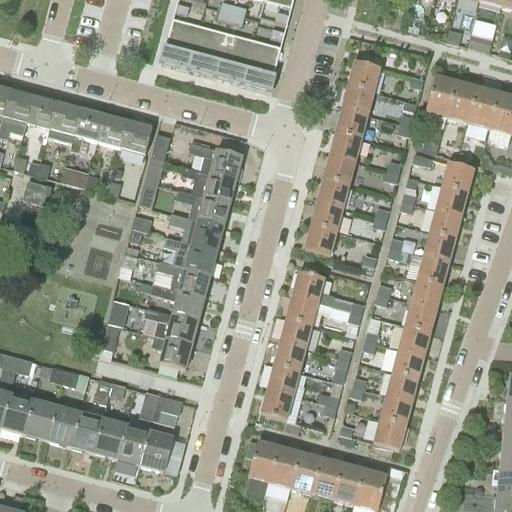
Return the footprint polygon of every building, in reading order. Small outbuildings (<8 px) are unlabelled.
[(263,0),(262,5),(290,13),(292,0),(263,0)] [(479,0),(478,5),(500,11),(502,0),(479,0)] [(511,0),(502,0),(500,11),(511,14),(511,0)] [(185,19),(187,11),(175,7),(172,16),(185,19)] [(218,15),(230,18),(232,10),(221,7),(218,15)] [(244,14),(232,10),(230,18),(242,22),(244,14)] [(230,18),(218,15),(216,23),(228,27),(230,18)] [(273,25),(285,28),(288,19),(275,16),(273,25)] [(240,30),(242,22),(230,18),(228,27),(240,30)] [(159,65),(186,73),(198,30),(170,23),(159,65)] [(213,80),(225,37),(198,30),(186,73),(213,80)] [(269,42),(281,45),(283,36),(271,33),(269,42)] [(448,36),(445,46),(457,49),(460,39),(448,36)] [(213,80),(240,87),(252,44),(225,37),(213,80)] [(491,44),(484,42),(470,38),(466,51),(487,57),(491,44)] [(279,52),(252,44),(240,87),(268,94),(279,52)] [(499,54),(495,59),(510,63),(510,57),(499,54)] [(346,90),(372,97),(378,73),(352,66),(346,90)] [(445,123),(445,121),(455,87),(433,81),(423,117),(445,123)] [(420,94),(422,85),(411,82),(408,92),(420,94)] [(455,87),(445,121),(445,123),(466,129),(476,93),(455,87)] [(340,113),(366,120),(372,97),(346,90),(340,113)] [(0,93),(0,129),(0,130),(3,122),(4,115),(10,96),(0,93)] [(497,99),(476,93),(466,129),(488,134),(497,99)] [(25,128),(26,128),(33,102),(10,96),(4,115),(3,122),(0,130),(0,131),(0,143),(6,145),(8,137),(22,140),(25,128)] [(511,102),(497,99),(488,134),(510,140),(511,131),(511,102)] [(50,134),(57,109),(33,102),(26,128),(49,134),(50,134)] [(403,107),(401,114),(413,117),(415,110),(403,107)] [(80,115),(57,109),(50,134),(49,134),(47,142),(70,148),(71,149),(73,141),(80,115)] [(334,137),(359,144),(366,120),(340,113),(334,137)] [(82,143),(97,147),(104,121),(80,115),(73,141),(71,149),(70,148),(68,156),(78,159),(82,143)] [(398,129),(409,132),(412,123),(390,117),(388,126),(398,129)] [(97,147),(120,154),(127,128),(104,121),(97,147)] [(152,135),(127,128),(120,154),(145,160),(152,135)] [(407,142),(409,132),(398,129),(396,139),(407,142)] [(327,160),(353,167),(359,144),(334,137),(327,160)] [(163,166),(169,143),(156,139),(149,163),(163,166)] [(414,153),(434,159),(436,151),(437,149),(417,143),(414,153)] [(202,162),(198,177),(234,187),(241,162),(190,149),(187,158),(202,162)] [(458,157),(436,151),(434,159),(455,165),(458,157)] [(465,166),(467,159),(460,157),(458,164),(465,166)] [(411,168),(422,171),(424,162),(413,159),(411,168)] [(321,184),(347,190),(353,167),(327,160),(321,184)] [(482,160),(479,172),(487,173),(489,174),(511,180),(511,173),(496,169),(495,170),(489,168),(489,166),(487,162),(488,161),(482,160)] [(22,177),(25,164),(16,161),(13,175),(22,177)] [(422,171),(422,172),(429,174),(431,164),(424,162),(422,171)] [(162,168),(149,164),(143,187),(156,191),(162,168)] [(29,166),(26,178),(36,181),(40,169),(29,166)] [(386,176),(397,179),(399,170),(389,167),(386,176)] [(45,183),(49,170),(40,168),(40,169),(36,181),(45,183)] [(445,168),(439,192),(465,199),(471,175),(445,168)] [(193,185),(190,199),(190,200),(228,210),(234,187),(198,177),(183,173),(180,182),(193,185)] [(69,190),(72,177),(64,174),(60,188),(69,190)] [(394,188),(397,179),(386,176),(383,185),(394,188)] [(93,196),(96,183),(87,180),(84,194),(93,196)] [(406,183),(404,192),(414,195),(417,185),(406,182),(406,183)] [(315,207),(341,214),(347,190),(321,184),(315,207)] [(45,213),(50,193),(26,186),(21,206),(45,213)] [(116,203),(120,189),(111,187),(107,200),(116,203)] [(156,191),(143,187),(137,210),(150,213),(156,191)] [(439,192),(433,215),(459,222),(465,199),(439,192)] [(190,200),(190,199),(176,195),(174,205),(191,210),(187,224),(222,234),(228,210),(190,200)] [(400,206),(411,210),(414,200),(403,196),(400,206)] [(409,219),(411,210),(400,206),(397,216),(409,219)] [(309,231),(334,237),(341,214),(315,207),(309,231)] [(373,223),(384,226),(387,216),(376,213),(373,223)] [(427,239),(452,245),(459,222),(433,215),(427,239)] [(216,257),(222,234),(187,224),(171,220),(169,229),(181,232),(181,233),(184,234),(180,247),(190,250),(216,257)] [(134,222),(131,234),(147,238),(150,226),(134,222)] [(384,226),(373,223),(371,232),(382,235),(384,226)] [(334,237),(309,231),(302,255),(328,261),(334,237)] [(130,236),(128,246),(139,249),(141,239),(130,236)] [(420,262),(446,269),(452,245),(427,239),(420,262)] [(187,261),(184,275),(209,282),(216,257),(190,250),(180,247),(165,243),(162,254),(174,257),(174,258),(187,261)] [(388,253),(399,256),(399,255),(409,258),(411,249),(391,243),(388,253)] [(397,265),(399,256),(388,253),(385,262),(397,265)] [(399,256),(397,265),(408,268),(411,259),(399,256)] [(124,260),(121,271),(131,274),(134,272),(136,264),(124,260)] [(372,273),(375,264),(364,261),(361,270),(372,273)] [(414,285),(440,292),(446,269),(420,262),(414,285)] [(172,281),(168,295),(203,304),(209,282),(184,275),(157,268),(155,276),(172,281)] [(290,301),(315,308),(330,312),(332,302),(318,298),(322,284),(296,277),(290,301)] [(408,309),(434,315),(440,292),(414,285),(408,309)] [(141,287),(139,295),(149,298),(151,290),(141,287)] [(175,308),(172,321),(197,328),(203,304),(168,295),(152,290),(150,300),(162,303),(162,304),(175,308)] [(376,300),(387,303),(389,293),(378,290),(376,300)] [(384,312),(387,303),(376,300),(373,309),(384,312)] [(283,325),(309,332),(315,308),(290,301),(283,325)] [(349,317),(360,320),(362,310),(351,307),(349,317)] [(434,315),(408,309),(402,332),(428,339),(434,315)] [(156,329),(152,342),(190,352),(197,328),(172,321),(146,314),(143,325),(156,328),(156,329)] [(357,329),(360,320),(349,317),(346,326),(357,329)] [(376,339),(379,325),(370,323),(369,323),(366,336),(376,339)] [(277,348),(303,355),(309,332),(283,325),(277,348)] [(113,356),(119,332),(107,329),(101,353),(113,356)] [(428,339),(402,332),(396,355),(422,362),(428,339)] [(377,339),(366,336),(363,347),(374,349),(377,339)] [(190,352),(152,342),(149,353),(161,356),(158,369),(184,376),(190,352)] [(372,359),(374,349),(363,347),(361,356),(372,359)] [(271,372),(297,378),(303,355),(277,348),(271,372)] [(336,364),(347,367),(350,357),(339,354),(336,364)] [(396,355),(390,379),(415,385),(422,362),(396,355)] [(3,373),(14,376),(18,364),(6,360),(3,373)] [(31,367),(18,364),(14,376),(27,379),(31,367)] [(345,376),(347,367),(336,364),(334,373),(335,373),(345,376)] [(159,369),(157,377),(175,382),(177,374),(159,369)] [(265,395),(290,402),(297,378),(271,372),(265,395)] [(49,386),(61,389),(65,376),(52,373),(49,386)] [(335,373),(332,387),(341,389),(345,376),(335,373)] [(65,376),(61,389),(73,392),(77,379),(65,376)] [(383,402),(409,409),(415,385),(390,379),(383,402)] [(350,393),(362,396),(365,386),(353,383),(350,393)] [(107,401),(108,401),(111,389),(98,385),(93,406),(105,409),(107,401)] [(111,389),(108,401),(120,404),(123,392),(111,389)] [(359,405),(362,396),(350,393),(348,402),(359,405)] [(265,395),(258,419),(293,428),(299,404),(290,402),(265,395)] [(0,430),(8,399),(0,397),(0,430)] [(142,411),(154,414),(157,401),(145,398),(142,411)] [(324,411),(335,413),(337,403),(318,398),(316,407),(324,410),(324,411)] [(0,433),(23,440),(30,412),(32,406),(8,399),(0,430),(0,433)] [(157,401),(154,414),(177,420),(181,407),(158,401),(157,401)] [(383,402),(377,425),(403,432),(409,409),(383,402)] [(511,405),(505,405),(502,428),(511,429),(511,405)] [(23,440),(45,446),(55,412),(32,406),(30,412),(23,440)] [(332,422),(335,413),(324,411),(321,419),(332,422)] [(69,453),(78,418),(55,412),(45,446),(69,453)] [(92,459),(96,443),(101,424),(78,418),(69,453),(92,459)] [(115,465),(125,431),(101,424),(96,443),(92,459),(115,465)] [(397,456),(403,432),(377,425),(371,449),(397,456)] [(511,429),(502,428),(500,452),(511,453),(511,429)] [(349,443),(352,433),(341,430),(338,440),(340,440),(349,443)] [(115,465),(139,471),(148,437),(125,431),(115,465)] [(171,443),(148,437),(139,471),(162,477),(171,443)] [(340,440),(338,448),(352,452),(354,444),(349,443),(340,440)] [(246,483),(268,488),(277,453),(255,447),(246,483)] [(511,453),(500,452),(497,477),(511,478),(511,453)] [(299,458),(277,453),(268,488),(289,494),(299,458)] [(320,464),(299,458),(289,494),(311,500),(320,464)] [(341,470),(320,464),(311,500),(332,505),(341,470)] [(363,475),(341,470),(332,505),(353,511),(363,475)] [(384,485),(376,511),(390,511),(397,489),(401,473),(388,470),(385,481),(384,485)] [(363,475),(353,511),(356,511),(376,511),(384,485),(385,481),(363,475)] [(511,478),(497,477),(494,500),(511,502),(511,478)] [(511,511),(511,502),(494,500),(492,511),(511,511)]
